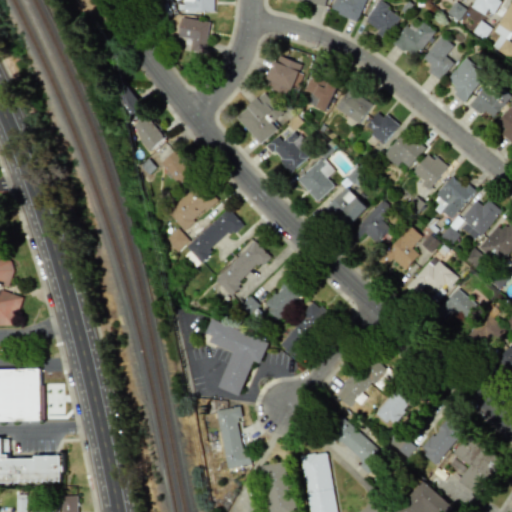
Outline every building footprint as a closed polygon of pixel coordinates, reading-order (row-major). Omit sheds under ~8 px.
[(162,0),(165,7),(145,13),(140,0),(162,0)] [(212,0),(182,0),(183,12),(213,11),(212,0)] [(333,0),(329,10),(356,21),(364,0),(333,0)] [(386,37),(400,15),(376,0),(362,22),(386,37)] [(473,0),(470,6),(483,14),(486,9),(493,13),(500,0),(473,0)] [(511,0),(510,0),(498,24),(511,30),(511,28),(511,0)] [(189,50),(205,52),(209,20),(179,17),(177,36),(190,38),(189,50)] [(434,30),(421,21),(414,31),(405,24),(392,42),(414,58),(434,30)] [(422,59),(430,64),(426,71),(439,80),(452,61),(444,56),(453,44),(439,35),(422,59)] [(498,51),(509,56),(511,48),(511,42),(503,39),(498,51)] [(300,64),(275,54),(265,80),(271,82),(271,83),(279,86),(278,91),(288,95),(292,83),(297,85),(301,73),(298,71),(300,64)] [(485,76),(465,57),(446,79),(456,88),(452,92),(462,101),(485,76)] [(338,80),(312,70),(300,101),(326,111),(338,80)] [(139,106),(126,85),(112,93),(124,114),(139,106)] [(481,88),(468,105),(479,113),(482,110),(492,117),(509,95),(497,86),(491,95),(481,88)] [(358,123),(371,103),(348,87),(334,108),(358,123)] [(258,144),(276,129),(270,122),(282,112),(263,91),(234,115),(258,144)] [(511,102),(492,127),(511,142),(511,102)] [(382,143),(397,125),(378,109),(363,127),(382,143)] [(131,127),(147,150),(164,138),(147,115),(131,127)] [(423,149),(404,130),(382,153),(395,166),(400,161),(406,166),(423,149)] [(311,155),(294,131),(280,140),(277,136),(267,143),(287,173),(311,155)] [(158,163),(177,185),(194,170),(174,148),(158,163)] [(427,190),(446,167),(428,152),(412,171),(421,178),(418,183),(427,190)] [(333,170),(321,157),(296,179),(316,201),(333,185),(325,177),(333,170)] [(449,217),(472,193),(453,174),(429,199),(449,217)] [(166,211),(181,230),(216,201),(201,182),(166,211)] [(365,207),(345,186),(324,206),(344,227),(365,207)] [(379,219),(390,207),(381,199),(351,231),(358,237),(363,231),(375,243),(389,228),(379,219)] [(474,200),(460,217),(465,221),(459,228),(475,241),(500,210),(486,199),(481,205),(474,200)] [(229,231),(232,235),(243,225),(226,207),(185,246),(198,260),(229,231)] [(501,261),(511,247),(511,222),(507,229),(497,222),(479,243),(501,261)] [(417,254),(410,247),(420,236),(409,225),(383,252),(402,270),(417,254)] [(164,237),(175,252),(188,242),(177,228),(164,237)] [(258,263),(261,266),(270,256),(253,240),(214,279),(228,293),(258,263)] [(0,285),(10,286),(10,244),(0,243),(0,285)] [(457,277),(431,256),(406,286),(421,298),(426,293),(435,300),(446,287),(447,288),(457,277)] [(301,294),(287,279),(261,304),(275,319),(301,294)] [(460,321),(475,305),(457,288),(436,310),(443,317),(449,311),(460,321)] [(0,325),(17,325),(19,320),(19,309),(22,297),(1,291),(0,291),(0,325)] [(294,357),(329,314),(313,301),(278,343),(294,357)] [(489,322),(481,315),(467,331),(487,349),(503,330),(491,320),(489,322)] [(233,352),(218,386),(239,395),(254,360),(259,363),(268,343),(212,319),(206,334),(211,336),(209,342),(233,352)] [(511,347),(508,344),(494,362),(508,373),(511,368),(511,347)] [(370,381),(380,390),(393,375),(371,355),(335,395),(347,406),(370,381)] [(0,369),(39,369),(40,420),(0,420),(0,369)] [(403,378),(414,387),(413,389),(417,393),(410,404),(408,402),(403,408),(404,410),(394,422),(389,417),(386,421),(375,411),(403,378)] [(215,409),(239,403),(241,415),(238,416),(239,420),(236,420),(242,447),(244,447),(245,451),(248,450),(251,462),(227,466),(215,409)] [(324,432),(341,414),(385,453),(368,472),(359,463),(361,461),(358,458),(360,457),(340,438),(338,440),(335,437),(333,440),(324,432)] [(460,430),(442,418),(420,451),(437,463),(460,430)] [(396,446),(405,436),(395,427),(386,438),(396,446)] [(453,453),(469,464),(458,481),(478,494),(502,458),(465,434),(453,453)] [(0,438),(0,483),(61,482),(61,456),(35,456),(35,458),(8,458),(8,438),(0,438)] [(299,454),(309,511),(337,511),(326,451),(324,450),(314,452),(314,451),(299,454)] [(265,511),(259,463),(284,459),(285,466),(288,465),(295,506),(292,506),(293,511),(267,511),(265,511)] [(422,478),(457,510),(455,511),(396,511),(393,509),(422,478)] [(26,494),(16,495),(16,511),(26,511),(26,494)] [(77,511),(77,495),(60,496),(60,511),(77,511)]
